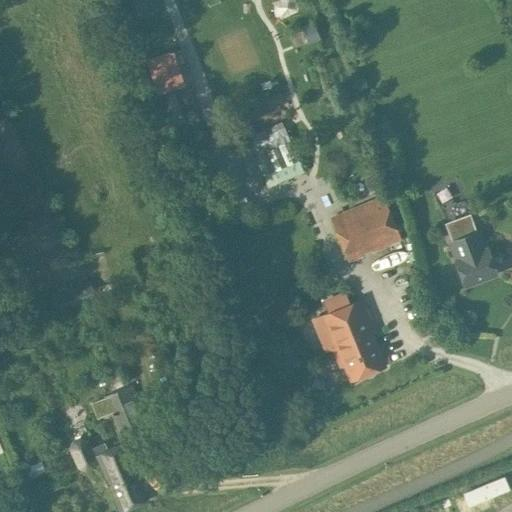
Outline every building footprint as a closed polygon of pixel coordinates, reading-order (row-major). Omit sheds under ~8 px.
[(130,0),(138,19),(151,13),(146,0),(130,0)] [(312,21),(300,26),(307,43),(319,39),(312,21)] [(148,60),(158,91),(182,83),(171,52),(148,60)] [(290,140),(264,150),(271,169),(297,160),(290,140)] [(401,240),(382,195),(329,217),(348,262),(401,240)] [(483,249),(472,219),(446,229),(450,241),(449,241),(456,259),(454,260),(463,285),(495,273),(486,248),(483,249)] [(50,220),(35,226),(52,267),(67,261),(50,220)] [(95,297),(89,280),(50,294),(56,311),(95,297)] [(382,365),(356,301),(311,319),(324,351),(337,346),(350,378),(382,365)] [(148,421),(132,384),(103,397),(119,434),(148,421)] [(197,397),(182,403),(188,418),(203,412),(197,397)] [(88,439),(80,436),(70,440),(69,448),(78,469),(85,472),(94,469),(96,460),(119,511),(148,499),(121,443),(107,449),(104,442),(92,447),(88,439)] [(41,461),(25,466),(29,478),(45,472),(41,461)] [(502,474),(472,487),(476,498),(492,491),(495,497),(509,491),(502,474)] [(460,511),(474,511),(464,486),(452,491),(460,511)] [(451,506),(447,498),(439,502),(443,510),(451,506)]
